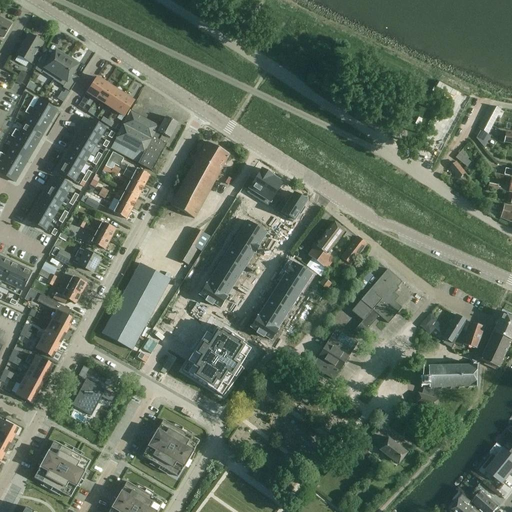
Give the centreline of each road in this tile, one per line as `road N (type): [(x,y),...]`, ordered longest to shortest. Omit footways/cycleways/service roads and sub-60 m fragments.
road 1 (residential): [(381,511),(480,397),(477,360),(489,322),(437,296),(376,248),(330,208),(330,193)]
road 2 (residential): [(388,155),(58,0)]
road 3 (residential): [(388,155),(360,128),(159,0)]
road 4 (residential): [(77,343),(203,111)]
road 5 (unclassified): [(511,281),(380,224),(330,193)]
road 6 (residential): [(171,511),(217,427),(156,387)]
road 7 (residential): [(22,195),(103,47)]
road 8 (unclassified): [(330,193),(203,111)]
road 9 (residential): [(511,233),(388,155)]
road 10 (residential): [(86,511),(156,387)]
